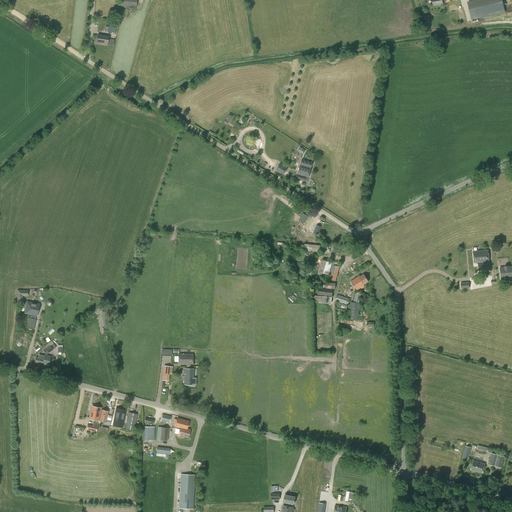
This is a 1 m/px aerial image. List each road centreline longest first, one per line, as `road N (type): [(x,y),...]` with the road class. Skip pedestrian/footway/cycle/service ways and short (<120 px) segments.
road 1 (unclassified): [(403,471),(0,362)]
road 2 (unclassified): [(359,234),(87,57)]
road 3 (unclassified): [(403,471),(398,299),(359,234)]
road 4 (unclassified): [(359,234),(511,165)]
